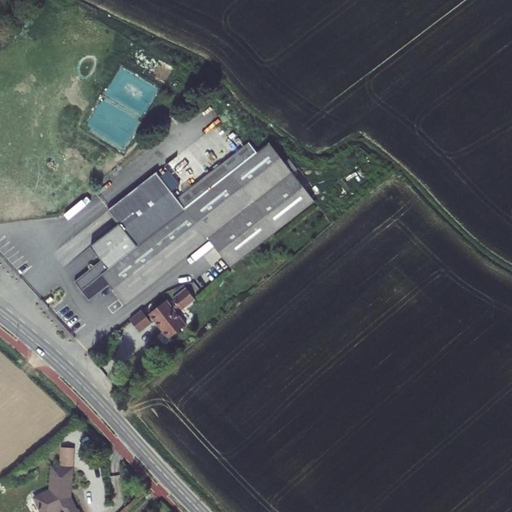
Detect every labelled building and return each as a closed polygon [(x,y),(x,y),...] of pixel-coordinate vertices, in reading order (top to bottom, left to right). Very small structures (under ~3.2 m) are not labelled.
[(186,208),(268,141),(261,132),(179,198),(186,208)] [(91,247),(101,260),(74,281),(91,301),(111,285),(127,302),(209,237),(233,265),(315,199),(308,190),(299,179),(292,170),(284,160),(268,141),(186,208),(179,198),(156,171),(107,210),(119,225),(91,247)] [(287,157),(284,160),(292,170),(296,166),(287,157)] [(151,315),(171,340),(188,325),(179,313),(197,299),(188,289),(176,298),(176,301),(172,305),(169,301),(151,315)] [(141,308),(128,320),(139,332),(152,321),(141,308)] [(54,488),(38,496),(47,511),(56,511),(61,510),(62,511),(88,511),(86,509),(82,505),(76,492),(72,492),(71,475),(75,474),(74,464),(56,464),(54,488)]
